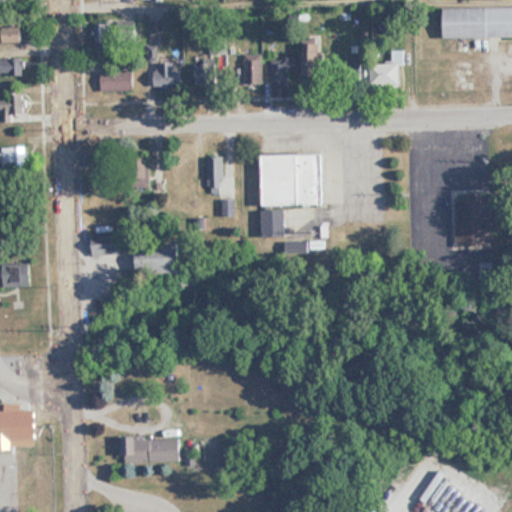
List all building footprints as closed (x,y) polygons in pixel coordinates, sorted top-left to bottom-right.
[(445,38),(511,38),(511,7),(445,8),(445,38)] [(96,52),(123,52),(123,24),(96,24),(96,52)] [(5,28),(5,42),(25,42),(25,28),(5,28)] [(324,78),(324,45),(303,44),(303,77),(324,78)] [(339,71),(356,82),(367,66),(350,55),(339,71)] [(294,57),(272,57),(272,88),(294,88),(294,57)] [(0,75),(25,76),(25,59),(0,58),(0,75)] [(246,59),(246,86),(264,86),(264,59),(246,59)] [(400,88),(400,60),(371,60),(371,87),(400,88)] [(157,87),(177,87),(177,63),(157,63),(157,87)] [(197,63),(197,85),(218,85),(218,63),(197,63)] [(101,91),(135,91),(135,71),(101,71),(101,91)] [(23,95),(1,98),(4,123),(26,120),(23,95)] [(2,147),(2,169),(28,169),(28,147),(2,147)] [(264,155),(264,205),(322,204),(322,154),(264,155)] [(209,156),(209,194),(223,194),(223,156),(209,156)] [(150,187),(150,160),(131,160),(131,187),(150,187)] [(456,246),(492,246),(492,198),(456,198),(456,246)] [(264,236),(287,236),(287,209),(264,209),(264,236)] [(122,255),(122,234),(92,234),(92,255),(122,255)] [(285,253),(309,253),(309,241),(285,241),(285,253)] [(182,274),(182,244),(139,244),(139,274),(182,274)] [(31,263),(4,263),(4,286),(31,286),(31,263)] [(0,429),(24,429),(24,410),(0,410),(0,429)] [(125,462),(182,460),(181,436),(124,438),(125,462)]
